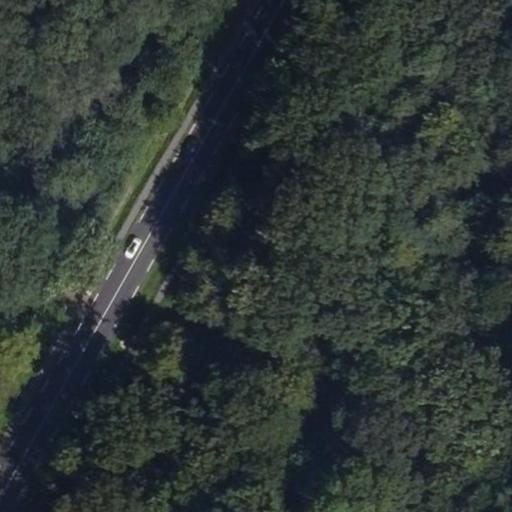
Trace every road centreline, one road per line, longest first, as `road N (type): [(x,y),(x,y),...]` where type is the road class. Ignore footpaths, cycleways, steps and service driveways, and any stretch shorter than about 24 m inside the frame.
road 1 (primary): [(287,0),(0,501)]
road 2 (unknown): [(511,390),(402,511)]
